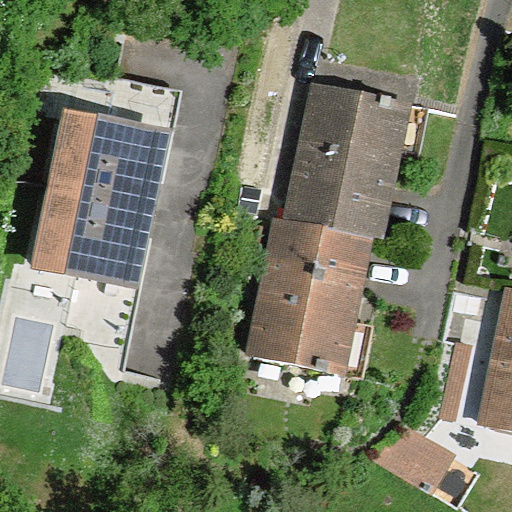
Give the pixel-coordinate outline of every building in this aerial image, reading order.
[(305,93),(281,228),(368,244),(381,246),(388,212),(396,169),(418,173),(429,116),(305,93)] [(147,304),(180,140),(73,118),(40,282),(147,304)] [(362,274),(368,244),(281,228),(265,225),(240,361),(363,384),(373,330),(353,327),(362,274)] [(511,317),(504,358),(463,349),(447,426),(511,439),(511,317)] [(451,459),(401,421),(375,455),(426,492),(451,459)]
